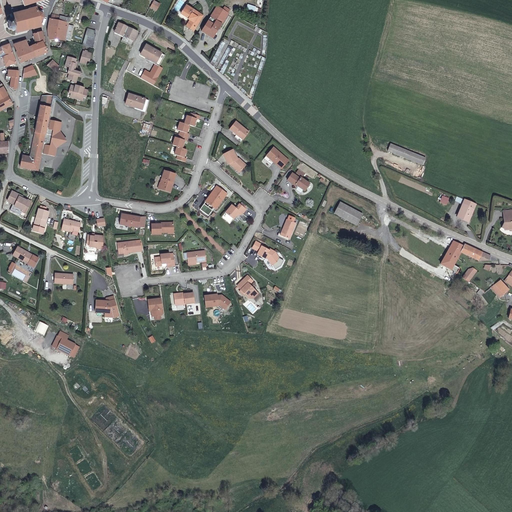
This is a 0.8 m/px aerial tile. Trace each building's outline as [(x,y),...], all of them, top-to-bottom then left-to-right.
[(160,4),(153,1),(150,8),(157,11),(160,4)] [(254,14),(256,6),(247,4),(246,12),(254,14)] [(181,13),(188,18),(190,19),(190,20),(188,23),(195,27),(203,15),(186,5),(181,13)] [(9,28),(8,28),(9,29),(11,30),(12,29),(12,30),(15,31),(15,33),(17,33),(18,33),(23,32),(23,31),(27,30),(28,31),(29,31),(29,30),(33,29),(35,29),(34,29),(41,27),(42,27),(41,22),(43,18),(42,14),(38,12),(37,7),(29,10),(29,9),(28,9),(28,10),(24,11),(23,11),(22,11),(22,12),(18,13),(18,12),(17,12),(17,13),(13,14),(12,14),(10,15),(11,18),(10,18),(9,19),(9,20),(8,20),(8,21),(7,22),(7,23),(9,28)] [(211,45),(227,22),(222,18),(216,14),(200,37),(211,45)] [(73,26),(68,25),(69,24),(70,19),(59,16),(51,15),(50,19),(49,19),(47,31),(49,40),(65,40),(66,40),(70,41),(73,26)] [(138,32),(127,27),(118,23),(114,32),(123,36),(133,41),(138,32)] [(95,31),(87,29),(82,45),(93,48),(94,41),(95,35),(94,34),(95,31)] [(44,42),(42,36),(41,32),(33,34),(35,45),(32,47),(29,48),(26,40),(13,45),(16,53),(20,64),(35,57),(46,53),(43,43),(43,42),(44,42)] [(0,68),(4,67),(11,65),(12,67),(14,66),(15,68),(17,67),(16,63),(9,44),(1,47),(0,47),(0,68)] [(161,53),(146,45),(140,55),(156,63),(161,53)] [(79,63),(84,64),(85,60),(87,61),(89,62),(92,54),(87,52),(87,51),(84,50),(84,51),(82,51),(79,63)] [(154,64),(150,72),(157,76),(162,68),(159,66),(165,55),(161,53),(156,63),(155,64),(154,64)] [(68,56),(65,65),(69,66),(68,68),(67,73),(69,74),(68,77),(72,79),(72,81),(71,83),(75,84),(78,77),(79,77),(81,73),(74,71),(77,62),(75,61),(76,59),(68,56)] [(46,66),(57,73),(59,66),(52,60),(46,66)] [(37,75),(32,65),(23,69),(22,78),(37,75)] [(150,72),(145,69),(140,79),(153,85),(157,76),(150,72)] [(17,88),(19,71),(12,71),(10,70),(8,70),(8,77),(5,76),(5,81),(10,82),(9,88),(13,91),(17,89),(17,88)] [(11,104),(7,96),(1,84),(0,82),(0,111),(1,110),(5,108),(12,105),(11,104)] [(88,91),(84,89),(79,88),(75,86),(70,85),(68,93),(70,94),(73,95),(72,98),(80,101),(81,97),(83,98),(86,98),(88,91)] [(142,110),(141,111),(145,112),(149,100),(128,94),(125,104),(130,106),(142,110)] [(48,120),(52,96),(42,96),(32,144),(29,157),(22,156),(20,168),(38,171),(41,154),(54,157),(56,147),(50,146),(53,131),(59,132),(61,123),(48,120)] [(186,152),(181,150),(183,142),(186,143),(187,139),(189,135),(186,134),(188,126),(193,128),(196,120),(198,121),(200,116),(192,114),(191,118),(187,116),(184,125),(179,123),(177,132),(181,133),(180,137),(179,140),(175,139),(172,147),(176,149),(174,157),(178,158),(177,162),(184,164),(186,160),(183,159),(186,152)] [(141,132),(148,134),(150,125),(143,123),(141,132)] [(235,137),(242,142),(248,134),(235,123),(229,131),(235,137)] [(50,146),(56,147),(66,141),(59,132),(53,131),(50,146)] [(426,158),(390,145),(387,152),(423,166),(426,158)] [(273,149),(265,158),(273,164),(281,170),(288,162),(273,149)] [(232,166),(239,173),(245,167),(238,160),(237,160),(232,151),(222,156),(227,166),(228,165),(231,167),(232,166)] [(273,164),(265,158),(263,160),(271,167),(273,164)] [(238,174),(239,173),(232,166),(231,167),(238,174)] [(299,171),(296,175),(302,179),(305,175),(299,171)] [(161,185),(159,190),(170,194),(175,176),(164,172),(160,185),(161,185)] [(292,175),(287,182),(295,187),(295,186),(304,192),(309,185),(300,179),(299,180),(292,175)] [(217,187),(205,202),(216,209),(227,194),(217,187)] [(19,196),(19,195),(12,191),(7,201),(13,203),(10,210),(19,215),(21,211),(25,213),(31,201),(27,199),(27,200),(21,198),(19,196)] [(442,195),(440,203),(447,205),(449,197),(442,195)] [(457,197),(454,201),(462,205),(464,200),(457,197)] [(464,200),(462,205),(457,216),(468,221),(475,205),(464,200)] [(362,213),(340,201),(334,213),(357,224),(362,213)] [(236,209),(232,206),(231,205),(225,213),(233,220),(240,212),(242,215),(246,210),(239,205),(238,206),(236,209)] [(45,220),(46,221),(49,212),(45,211),(46,207),(41,206),(40,209),(39,209),(32,230),(42,234),(44,229),(42,228),(45,220)] [(511,210),(503,211),(503,219),(506,219),(506,223),(504,223),(501,228),(504,229),(510,229),(510,230),(511,231),(511,210)] [(145,228),(146,218),(139,218),(121,214),(119,225),(138,228),(139,227),(145,228)] [(96,220),(97,228),(105,226),(103,219),(96,220)] [(81,224),(64,220),(61,230),(69,232),(68,236),(77,238),(81,224)] [(295,225),(286,221),(279,237),(289,240),(295,225)] [(168,231),(173,231),(173,223),(163,223),(163,225),(151,225),(152,235),(161,235),(161,233),(168,233),(168,231)] [(94,237),(87,236),(86,244),(89,248),(96,249),(96,250),(102,251),(103,239),(103,237),(94,236),(94,237)] [(463,246),(453,241),(440,264),(457,274),(460,268),(454,265),(456,261),(458,257),(461,252),(479,261),(489,261),(490,256),(464,245),(463,246)] [(123,254),(127,253),(141,252),(140,244),(136,244),(136,242),(117,244),(118,253),(123,253),(123,254)] [(255,243),(251,249),(258,253),(256,256),(264,260),(265,258),(268,260),(267,261),(271,267),(276,264),(278,260),(277,257),(273,255),(274,253),(269,250),(269,252),(261,247),(262,246),(255,243)] [(33,255),(17,247),(12,256),(28,264),(33,255)] [(188,264),(195,263),(201,262),(201,263),(206,262),(204,252),(186,254),(188,264)] [(166,264),(166,266),(166,268),(174,267),(173,254),(169,255),(169,254),(160,255),(160,258),(154,258),(155,267),(162,266),(162,265),(166,264)] [(469,270),(463,278),(468,282),(477,271),(479,267),(475,265),(473,268),(469,270)] [(55,273),(54,284),(67,285),(67,283),(72,283),(73,275),(55,273)] [(247,277),(243,280),(247,284),(240,291),(243,293),(243,296),(245,296),(248,299),(253,299),(258,295),(249,286),(252,282),(247,277)] [(247,284),(243,280),(237,287),(240,291),(247,284)] [(490,288),(491,289),(499,297),(509,289),(501,280),(490,288)] [(179,294),(173,295),(175,306),(194,304),(193,293),(180,295),(179,294)] [(217,298),(216,295),(203,296),(205,308),(218,307),(218,306),(224,310),(230,303),(221,296),(220,297),(217,298)] [(111,313),(112,317),(112,318),(118,316),(112,296),(105,298),(104,301),(95,301),(95,312),(104,313),(111,313)] [(150,317),(159,316),(161,316),(163,314),(160,299),(147,300),(150,317)] [(8,316),(4,319),(15,329),(18,325),(8,316)] [(501,320),(490,327),(493,330),(504,322),(501,320)] [(57,346),(56,349),(69,356),(75,345),(66,340),(68,336),(59,331),(53,344),(57,346)]
